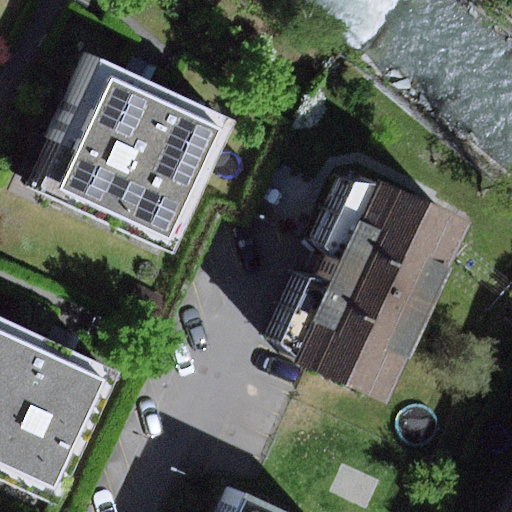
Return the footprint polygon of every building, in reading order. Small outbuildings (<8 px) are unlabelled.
[(154,247),(215,115),(141,80),(84,54),(22,186),(154,247)] [(373,399),(455,219),(361,177),(321,266),(280,358),(373,399)] [(137,285),(124,312),(154,327),(168,300),(137,285)] [(0,477),(42,496),(100,365),(62,348),(0,320),(0,477)] [(511,511),(511,477),(496,511),(511,511)] [(267,511),(222,492),(213,511),(267,511)]
